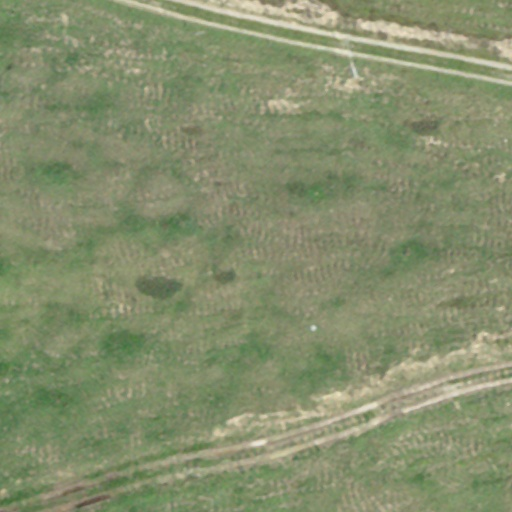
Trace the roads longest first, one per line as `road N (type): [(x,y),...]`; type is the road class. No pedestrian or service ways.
road 1 (track): [(511,375),(0,500)]
road 2 (track): [(149,0),(511,76)]
